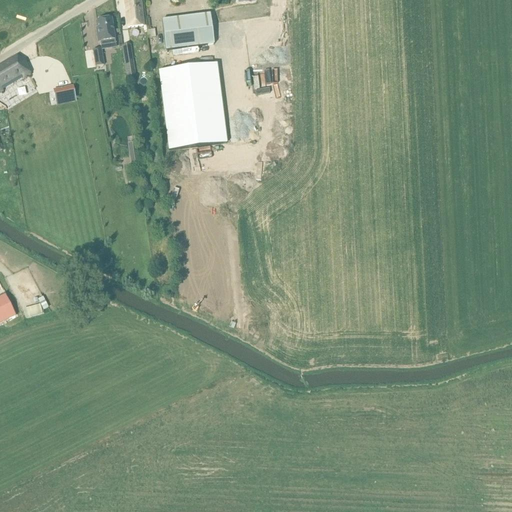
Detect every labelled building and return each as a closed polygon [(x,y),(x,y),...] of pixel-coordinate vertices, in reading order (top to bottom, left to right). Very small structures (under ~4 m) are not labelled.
[(124,0),(128,28),(144,26),(140,0),(124,0)] [(210,15),(162,21),(166,52),(213,46),(210,15)] [(115,40),(113,28),(111,19),(97,21),(99,34),(96,34),(98,43),(115,40)] [(155,30),(147,31),(147,38),(155,38),(155,30)] [(131,48),(122,49),(127,78),(136,77),(131,48)] [(102,67),(103,67),(101,50),(93,51),(95,68),(97,67),(97,71),(103,70),(102,67)] [(0,93),(33,75),(25,61),(19,65),(16,58),(18,57),(17,56),(0,66),(0,93)] [(166,104),(214,98),(211,72),(163,78),(166,104)] [(71,76),(51,80),(55,96),(74,92),(71,76)] [(219,150),(214,98),(166,104),(172,155),(219,150)] [(137,152),(129,153),(131,165),(139,164),(137,152)] [(122,162),(113,164),(116,176),(125,174),(122,162)] [(222,274),(223,281),(231,280),(231,273),(222,274)] [(0,324),(16,316),(5,295),(0,296),(0,324)]
